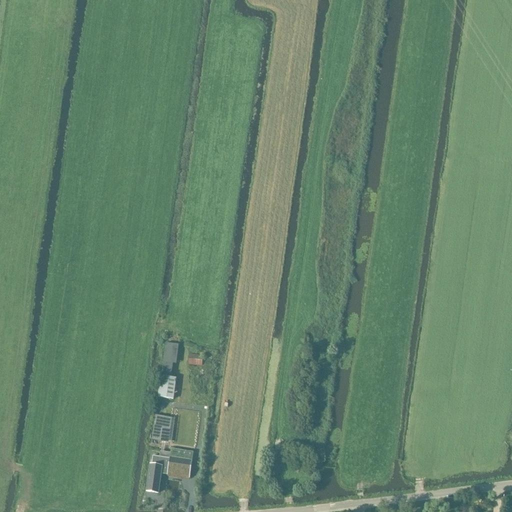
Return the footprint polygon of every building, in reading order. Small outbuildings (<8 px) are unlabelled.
[(189,365),(202,366),(203,357),(190,355),(189,365)] [(161,377),(158,398),(173,400),(176,379),(173,378),(171,378),(173,364),(163,363),(161,377)] [(154,427),(152,441),(161,442),(163,430),(170,431),(172,419),(167,418),(164,417),(163,417),(162,417),(163,409),(155,408),(154,415),(155,415),(154,427)] [(152,457),(147,492),(158,493),(160,474),(167,475),(169,459),(163,458),(152,457)] [(167,475),(166,477),(171,478),(179,479),(189,480),(192,461),(169,458),(169,459),(167,475)]
